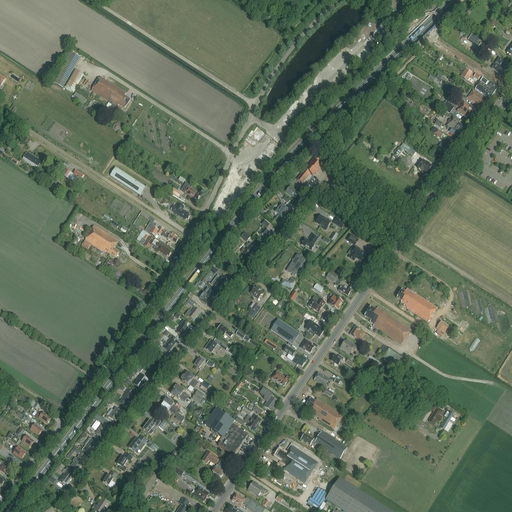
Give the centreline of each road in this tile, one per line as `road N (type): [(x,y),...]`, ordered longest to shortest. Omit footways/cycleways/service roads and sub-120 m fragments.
road 1 (trunk): [(12,511),(263,187),(454,0)]
road 2 (residential): [(0,506),(163,287),(263,90),(338,0)]
road 3 (unclassified): [(48,511),(211,311),(325,187)]
road 4 (secondary): [(212,511),(404,234)]
road 5 (secondary): [(404,234),(511,85)]
road 6 (track): [(151,210),(0,111)]
